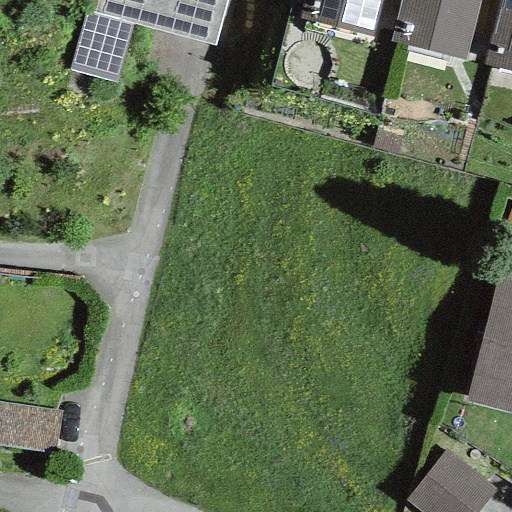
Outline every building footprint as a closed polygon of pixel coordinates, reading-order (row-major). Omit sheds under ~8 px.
[(214,46),(226,0),(96,0),(93,14),(131,24),(214,46)] [(303,0),(299,19),(372,37),(381,0),(303,0)] [(479,0),(399,0),(390,41),(465,60),(479,0)] [(511,0),(497,0),(482,66),(511,73),(511,0)] [(115,84),(131,24),(93,14),(84,11),(68,71),(115,84)] [(511,411),(511,274),(498,271),(466,401),(511,411)] [(59,411),(0,403),(0,440),(54,448),(59,411)] [(475,511),(494,487),(445,449),(404,502),(417,511),(475,511)]
